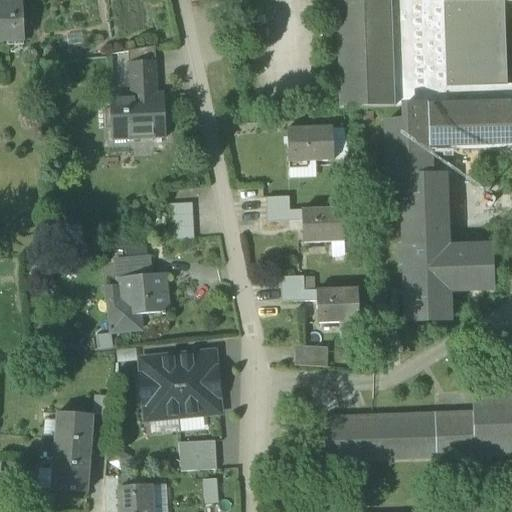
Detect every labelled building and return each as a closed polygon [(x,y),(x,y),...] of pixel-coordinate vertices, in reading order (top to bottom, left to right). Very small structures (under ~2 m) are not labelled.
[(238,0),(235,0),(215,4),(217,14),(241,9),(238,0)] [(335,0),(339,110),(394,108),(394,107),(390,0),(335,0)] [(390,0),(394,107),(404,107),(427,106),(427,105),(429,105),(425,4),(425,0),(390,0)] [(511,101),(511,85),(502,86),(499,2),(425,4),(429,105),(511,101)] [(0,8),(0,41),(22,40),(21,7),(0,8)] [(129,52),(129,64),(156,63),(156,47),(129,52)] [(157,79),(156,63),(129,64),(130,80),(157,79)] [(110,96),(112,142),(132,141),(132,133),(151,133),(151,140),(166,140),(164,94),(158,94),(157,79),(130,80),(130,96),(110,96)] [(427,105),(427,106),(428,150),(429,150),(511,147),(511,101),(429,105),(427,105)] [(430,177),(429,150),(428,150),(427,106),(404,107),(405,122),(385,123),(387,194),(401,193),(403,247),(398,247),(399,264),(404,264),(406,322),(449,320),(448,291),(491,290),(490,261),(500,261),(499,234),(446,236),(444,176),(430,177)] [(332,129),(333,163),(349,162),(343,128),(332,129)] [(286,130),(287,164),(315,163),(333,163),(332,129),(286,130)] [(132,133),(132,141),(151,140),(151,133),(132,133)] [(315,163),(287,164),(288,180),(316,180),(315,163)] [(265,199),(266,211),(289,210),(289,200),(288,198),(265,199)] [(168,205),(170,241),(194,240),(192,204),(168,205)] [(301,223),(302,245),(331,243),(344,243),(343,209),(289,212),(290,224),(301,223)] [(289,212),(289,210),(266,211),(266,225),(290,224),(289,212)] [(345,259),(344,243),(331,243),(331,259),(345,259)] [(126,278),(151,276),(149,258),(114,261),(117,287),(106,288),(108,304),(122,302),(121,288),(127,288),(126,278)] [(126,278),(127,288),(130,317),(139,316),(169,313),(167,293),(166,293),(164,274),(151,276),(126,278)] [(280,278),(281,291),(304,290),(303,279),(303,278),(280,278)] [(141,331),(139,316),(130,317),(127,288),(121,288),(122,302),(108,304),(111,334),(141,331)] [(304,291),(304,290),(281,291),(281,303),(304,303),(304,291)] [(316,302),(317,324),(339,324),(359,323),(358,290),(304,291),(304,303),(316,302)] [(359,339),(359,323),(339,324),(339,340),(359,339)] [(97,336),(98,350),(112,348),(111,335),(97,336)] [(294,367),(326,368),(327,349),(295,347),(294,367)] [(116,364),(137,361),(136,349),(114,352),(116,364)] [(358,370),(372,371),(371,349),(357,349),(358,370)] [(213,354),(202,355),(203,359),(207,362),(214,362),(213,354)] [(215,369),(214,362),(207,362),(203,359),(202,355),(176,358),(182,417),(203,415),(219,414),(217,399),(219,399),(216,369),(215,369)] [(147,368),(141,369),(141,376),(140,376),(142,406),(144,406),(146,421),(178,418),(182,417),(176,358),(151,360),(151,364),(147,368)] [(151,364),(151,360),(140,361),(141,369),(147,368),(151,364)] [(511,392),(471,394),(472,413),(323,418),(324,464),(399,461),(511,457),(511,392)] [(94,396),(92,416),(109,418),(111,398),(94,396)] [(55,437),(55,440),(90,443),(92,416),(57,414),(56,419),(55,437)] [(178,418),(180,433),(204,431),(203,415),(182,417),(178,418)] [(43,436),(55,437),(56,419),(44,418),(43,436)] [(180,433),(178,418),(146,421),(155,435),(180,433)] [(55,440),(53,465),(88,468),(90,443),(55,440)] [(214,442),(178,444),(180,472),(216,470),(214,442)] [(86,494),(88,468),(53,465),(53,470),(51,489),(51,491),(86,494)] [(37,488),(51,489),(53,470),(39,469),(37,488)] [(217,479),(203,480),(205,505),(218,504),(217,479)] [(166,486),(152,487),(153,509),(167,508),(166,486)] [(118,489),(119,510),(153,509),(152,487),(118,489)] [(36,500),(35,511),(47,511),(48,501),(36,500)] [(17,511),(17,502),(6,502),(0,502),(0,511),(17,511)]
